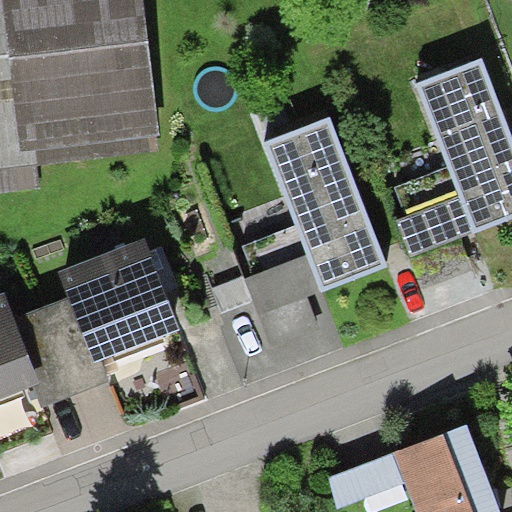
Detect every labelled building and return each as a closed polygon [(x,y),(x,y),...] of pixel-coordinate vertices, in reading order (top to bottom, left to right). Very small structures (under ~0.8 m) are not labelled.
[(0,0),(0,194),(38,190),(38,166),(158,152),(143,0),(0,0)] [(511,165),(473,64),(408,89),(450,197),(391,219),(420,293),(468,275),(454,238),(511,216),(511,165)] [(320,124),(255,149),(296,257),(238,280),(266,354),(315,335),(301,298),(376,270),(320,124)] [(136,250),(50,283),(59,305),(82,368),(168,336),(136,250)] [(0,305),(0,400),(32,389),(7,325),(0,305)] [(59,305),(7,325),(32,389),(41,414),(92,394),(82,368),(59,305)] [(487,511),(455,429),(310,485),(320,511),(341,511),(397,490),(406,511),(487,511)]
